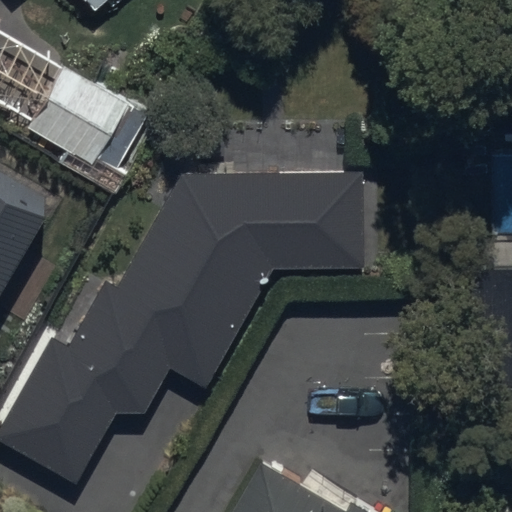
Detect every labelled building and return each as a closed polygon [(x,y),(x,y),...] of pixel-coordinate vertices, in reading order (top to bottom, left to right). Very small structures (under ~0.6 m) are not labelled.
[(84,0),(95,11),(107,0),(84,0)] [(62,67),(28,127),(95,164),(97,160),(117,172),(148,116),(62,67)] [(0,298),(56,202),(0,169),(0,298)] [(275,269),(364,268),(363,172),(182,174),(118,288),(105,281),(69,346),(53,337),(0,431),(0,438),(77,482),(116,413),(145,413),(170,369),(207,390),(275,269)] [(511,268),(472,269),(473,387),(511,386),(511,268)] [(354,511),(352,511),(263,461),(232,511),(372,511),(359,504),(354,511)]
